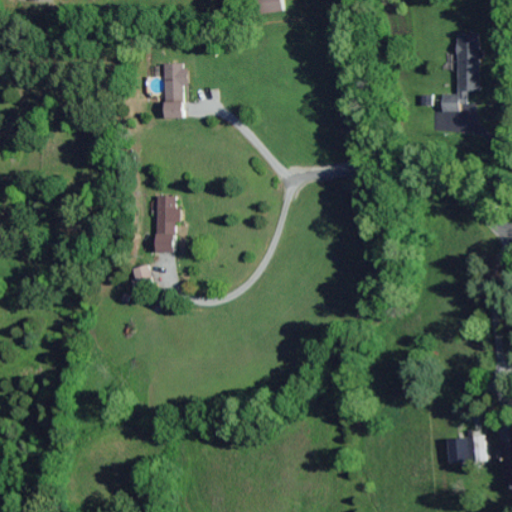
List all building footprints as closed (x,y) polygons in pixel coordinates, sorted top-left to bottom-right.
[(257,0),(258,14),(286,14),(285,0),(257,0)] [(481,35),(458,35),(458,95),(451,95),(451,107),(470,107),(470,94),(481,94),(481,35)] [(190,65),(168,65),(168,120),(190,120),(190,65)] [(160,254),(180,254),(180,224),(183,224),(184,198),(161,198),(160,254)] [(156,286),(150,267),(135,272),(141,291),(156,286)] [(509,491),(511,490),(511,428),(501,430),(509,491)] [(469,461),(468,440),(459,440),(459,461),(469,461)]
